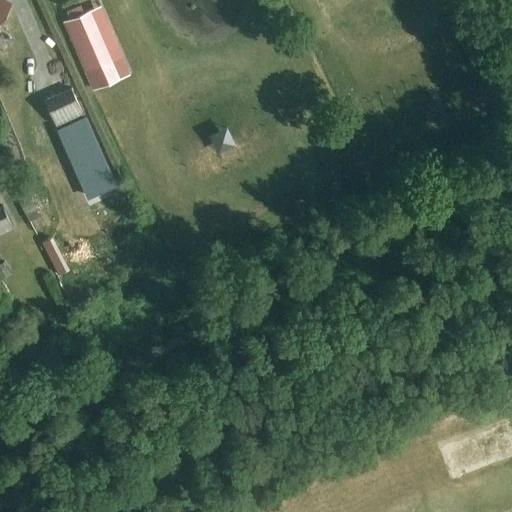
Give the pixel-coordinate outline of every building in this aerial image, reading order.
[(0,0),(0,20),(10,3),(3,0),(0,0)] [(80,15),(65,21),(100,100),(115,93),(80,15)] [(67,52),(57,57),(66,76),(77,71),(67,52)] [(41,100),(54,127),(81,115),(68,88),(41,100)] [(86,115),(56,128),(66,150),(95,137),(86,115)] [(245,127),(233,124),(230,137),(242,140),(245,127)] [(126,197),(141,190),(128,163),(113,170),(126,197)] [(0,207),(0,234),(12,229),(1,207),(0,207)] [(52,263),(63,257),(52,236),(41,242),(52,263)] [(4,263),(0,265),(0,281),(0,282),(11,276),(4,263)]
